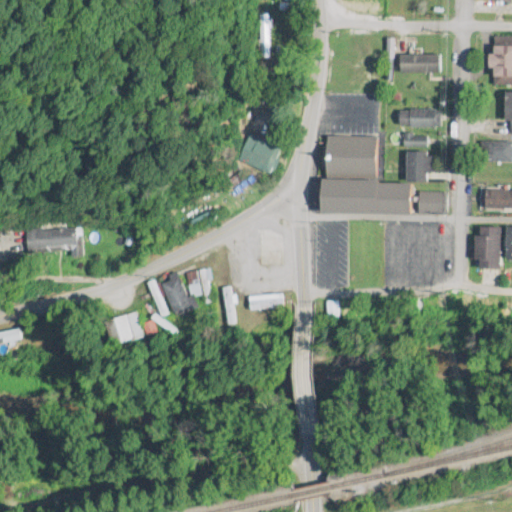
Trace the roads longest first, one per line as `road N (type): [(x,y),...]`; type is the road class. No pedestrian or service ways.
road 1 (secondary): [(305,342),(301,216),(316,75),(313,0)]
road 2 (secondary): [(0,316),(119,283),(302,187)]
road 3 (residential): [(463,0),(461,257)]
road 4 (residential): [(511,218),(301,216)]
road 5 (residential): [(511,28),(379,26),(315,14)]
road 6 (residential): [(461,257),(453,278),(423,291),(304,293)]
